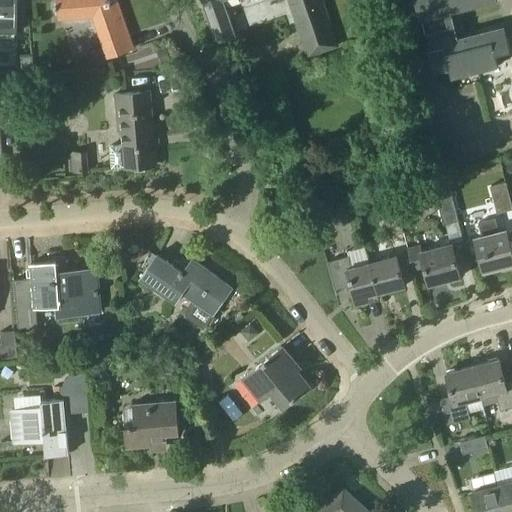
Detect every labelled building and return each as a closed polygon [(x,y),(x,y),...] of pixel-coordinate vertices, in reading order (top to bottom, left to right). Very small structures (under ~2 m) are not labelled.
[(0,0),(0,33),(17,34),(17,0),(0,0)] [(95,15),(110,57),(134,49),(117,0),(114,0),(111,1),(110,0),(108,0),(107,0),(106,0),(56,0),(57,3),(54,4),(55,11),(57,11),(58,18),(65,17),(65,19),(86,18),(86,15),(95,15)] [(321,0),(202,0),(218,43),(236,36),(223,0),(289,0),(309,55),(337,45),(321,0)] [(414,0),(420,19),(422,19),(452,11),(494,0),(414,0)] [(506,28),(454,29),(455,77),(494,77),(493,50),(507,49),(506,28)] [(112,167),(126,166),(126,167),(155,165),(153,139),(158,138),(157,126),(149,127),(148,112),(151,112),(150,91),(116,94),(118,116),(122,116),(124,147),(111,148),(112,167)] [(1,95),(3,115),(15,113),(13,94),(1,95)] [(497,213),(511,208),(511,207),(505,182),(490,186),(497,213)] [(459,220),(451,191),(449,185),(437,188),(439,195),(436,195),(444,224),(459,220)] [(397,209),(384,212),(390,237),(404,233),(397,209)] [(293,216),(297,232),(319,227),(315,210),(293,216)] [(511,251),(507,230),(499,232),(496,217),(479,222),(482,236),(467,240),(471,256),(480,254),(484,270),(511,263),(511,251)] [(413,268),(425,265),(430,284),(461,276),(452,243),(422,251),(420,244),(407,247),(413,268)] [(157,255),(141,279),(176,303),(183,293),(193,301),(214,315),(233,287),(193,258),(183,272),(157,255)] [(370,262),(378,292),(405,286),(397,255),(370,262)] [(378,292),(370,262),(352,267),(349,256),(328,261),(336,294),(352,289),(356,304),(379,298),(378,293),(378,292)] [(57,261),(31,263),(34,308),(59,306),(60,314),(58,314),(58,315),(100,312),(97,269),(58,272),(57,261)] [(0,343),(0,359),(18,358),(15,330),(1,332),(2,343),(0,343)] [(298,371),(301,369),(283,346),(243,379),(261,401),(272,393),(284,408),(310,387),(298,371)] [(473,364),(481,396),(483,405),(498,401),(501,410),(511,406),(511,380),(505,382),(499,358),(498,358),(498,359),(489,362),(474,365),(473,364)] [(465,400),(481,396),(473,364),(472,365),(472,366),(448,372),(448,371),(446,371),(453,396),(441,399),(447,424),(470,418),(465,400)] [(45,440),(46,455),(69,453),(65,399),(42,400),(42,406),(12,409),(15,440),(3,441),(3,443),(45,440)] [(123,408),(125,425),(127,448),(168,444),(167,435),(180,434),(177,399),(133,403),(133,407),(123,408)] [(463,454),(488,447),(485,435),(460,441),(463,454)] [(511,511),(511,480),(498,484),(505,511),(511,511)] [(478,511),(505,511),(498,484),(473,490),(478,511)] [(368,511),(344,489),(314,505),(317,511),(368,511)]
